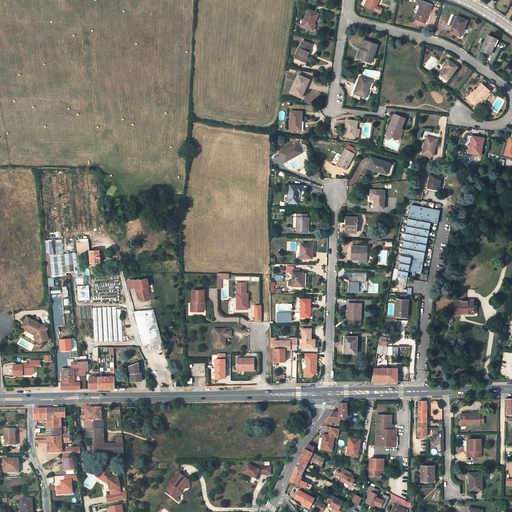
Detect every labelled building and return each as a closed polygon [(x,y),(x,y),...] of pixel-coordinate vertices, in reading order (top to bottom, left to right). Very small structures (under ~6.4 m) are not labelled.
[(367,0),(365,7),(380,13),(382,9),(376,7),(378,0),(367,0)] [(432,6),(422,2),(415,19),(424,23),(426,16),(427,16),(432,6)] [(318,14),(308,10),(301,26),(312,31),(315,25),(313,25),(314,23),(314,24),(318,14)] [(467,21),(457,17),(450,33),(458,36),(459,36),(463,28),(464,28),(467,21)] [(496,40),(487,36),(480,50),(490,55),(494,46),(493,46),(496,40)] [(312,45),(302,41),(299,48),(298,48),(294,57),(306,62),(308,58),(307,57),(306,57),(307,54),(308,54),(312,45)] [(371,63),(377,45),(365,41),(362,50),(363,50),(361,54),(358,52),(357,58),(371,63)] [(458,67),(448,60),(443,66),(446,69),(441,76),(448,81),(458,67)] [(306,79),(298,75),(290,93),(301,98),(305,88),(303,87),(306,79)] [(372,80),(360,76),(354,94),(361,96),(366,98),(372,80)] [(489,91),(481,84),(476,91),(474,93),(472,92),(467,99),(474,105),(480,98),(482,100),(489,91)] [(304,130),(304,122),(303,121),(302,121),(302,112),(291,111),(290,130),(304,130)] [(405,119),(394,115),(386,133),(391,135),(391,137),(399,140),(402,131),(401,130),(401,129),(405,119)] [(347,120),(345,136),(354,137),(355,129),(356,129),(357,121),(347,120)] [(480,155),(484,138),(472,136),(470,147),(473,148),(471,154),(480,155)] [(437,139),(426,137),(422,154),(433,157),(437,139)] [(301,152),(296,143),(279,153),(284,162),(290,159),(289,158),(301,152)] [(345,149),(337,164),(346,169),(354,154),(351,153),(345,149)] [(390,163),(371,158),(368,169),(376,171),(376,170),(387,173),(390,163)] [(440,190),(442,177),(430,174),(428,188),(440,190)] [(302,186),(290,185),(288,202),(298,203),(299,192),(301,192),(302,186)] [(384,209),(384,191),(371,190),(371,196),(374,196),(374,200),(374,208),(384,209)] [(440,211),(410,205),(397,277),(407,278),(408,271),(421,274),(431,222),(437,224),(440,211)] [(308,214),(297,214),(297,217),(296,227),(296,231),(308,232),(309,217),(307,217),(308,214)] [(356,217),(346,217),(346,232),(356,232),(356,217)] [(78,243),(79,252),(90,251),(89,242),(78,243)] [(313,244),(301,244),(300,258),(311,258),(312,254),(313,244)] [(366,246),(352,246),(352,259),(359,259),(359,263),(366,263),(366,252),(367,252),(367,248),(366,248),(366,246)] [(102,262),(100,250),(90,251),(91,264),(102,262)] [(302,286),(303,272),(299,272),(300,269),(294,269),(294,272),(292,272),(292,286),(302,286)] [(222,278),(229,278),(229,273),(218,273),(218,289),(222,289),(222,278)] [(359,273),(344,273),(344,277),(349,277),(352,277),(352,281),(349,281),(349,292),(359,293),(359,282),(359,273)] [(115,277),(95,278),(95,283),(93,283),(94,300),(120,300),(119,283),(116,283),(115,277)] [(149,287),(148,280),(140,281),(140,280),(135,281),(135,280),(127,282),(129,289),(136,287),(137,290),(138,297),(140,297),(141,299),(142,302),(150,300),(149,295),(147,287),(149,287)] [(281,289),(275,289),(275,282),(271,282),(271,292),(281,292),(281,289)] [(90,301),(89,285),(77,286),(78,301),(90,301)] [(247,286),(238,286),(238,308),(249,308),(249,303),(249,301),(249,293),(247,293),(247,286)] [(204,291),(192,291),(192,302),(191,302),(191,311),(204,311),(204,291)] [(407,315),(408,301),(399,300),(399,298),(397,298),(397,300),(396,316),(401,316),(401,315),(407,315)] [(311,299),(301,299),(300,317),(309,317),(309,311),(311,311),(311,299)] [(473,300),(455,301),(456,315),(461,314),(461,313),(473,312),(473,300)] [(361,303),(347,303),(347,317),(361,318),(361,303)] [(116,307),(93,308),(95,343),(123,342),(121,310),(116,310),(116,307)] [(153,310),(134,312),(142,344),(145,346),(146,348),(162,343),(160,334),(153,310)] [(47,327),(26,317),(20,328),(34,334),(37,343),(49,339),(45,331),(47,327)] [(220,327),(209,328),(209,340),(212,340),(212,345),(221,345),(220,335),(226,335),(226,329),(220,329),(220,327)] [(311,329),(302,328),(302,348),(315,348),(315,341),(311,341),(311,339),(311,329)] [(68,345),(67,334),(56,335),(57,346),(68,345)] [(380,336),(377,353),(387,354),(398,355),(398,347),(386,347),(387,341),(386,341),(386,337),(380,336)] [(356,353),(357,337),(345,337),(344,341),(346,341),(345,353),(356,353)] [(276,338),(270,338),(270,348),(274,348),(285,348),(285,349),(290,349),(290,346),(297,346),(297,338),(290,338),(290,340),(276,341),(276,338)] [(285,348),(274,348),(270,348),(270,362),(274,361),(285,361),(285,349),(285,348)] [(219,359),(219,349),(209,349),(210,375),(216,374),(216,373),(220,373),(219,363),(216,364),(216,360),(219,359)] [(249,356),(232,356),(232,367),(249,367),(249,356)] [(22,364),(13,364),(13,375),(22,375),(22,374),(22,373),(31,372),(34,372),(34,365),(39,365),(39,360),(29,360),(29,364),(27,364),(22,364)] [(137,364),(128,367),(129,382),(140,381),(139,372),(138,372),(137,364)] [(374,365),(374,368),(371,382),(397,382),(397,368),(384,368),(384,365),(374,365)] [(64,382),(68,382),(68,370),(58,371),(58,378),(64,378),(64,382)] [(93,377),(94,389),(99,389),(109,388),(108,378),(107,372),(103,372),(103,377),(93,377)] [(83,377),(83,389),(94,389),(93,377),(83,377)] [(74,389),(74,382),(68,382),(64,382),(58,383),(58,378),(56,378),(55,378),(56,390),(65,390),(74,389)] [(117,378),(108,378),(109,388),(114,388),(113,382),(117,382),(117,378)] [(417,437),(427,437),(427,426),(427,425),(426,401),(418,401),(418,422),(417,422),(417,437)] [(339,419),(347,419),(346,403),(338,403),(338,412),(332,411),(323,423),(332,425),(333,422),(339,424),(339,419)] [(100,419),(100,407),(92,407),(92,419),(100,419)] [(125,412),(125,407),(112,407),(110,407),(110,413),(118,413),(118,416),(120,416),(120,412),(125,412)] [(46,419),(46,408),(43,408),(34,408),(33,408),(34,419),(46,419)] [(66,421),(66,408),(55,408),(46,408),(46,419),(53,419),(54,427),(46,427),(46,428),(60,428),(60,426),(66,426),(66,421)] [(480,413),(471,413),(471,414),(467,414),(467,415),(460,415),(460,425),(465,425),(465,426),(480,426),(480,424),(480,416),(480,413)] [(389,415),(375,415),(375,446),(395,446),(395,430),(392,430),(389,430),(389,425),(389,415)] [(92,419),(88,419),(85,419),(84,419),(85,437),(92,437),(92,419)] [(123,446),(122,438),(115,438),(116,444),(102,444),(102,429),(100,429),(100,419),(92,419),(92,437),(93,453),(123,453),(123,446)] [(335,436),(338,437),(340,428),(330,427),(328,434),(323,433),(320,449),(333,451),(335,436)] [(60,431),(60,428),(46,428),(47,438),(61,438),(60,431)] [(15,429),(5,429),(5,445),(15,445),(15,429)] [(61,438),(61,453),(63,453),(71,453),(80,453),(79,448),(67,448),(66,430),(60,431),(61,438)] [(47,453),(61,453),(61,438),(47,438),(47,453)] [(357,457),(360,440),(349,438),(347,447),(349,448),(348,455),(357,457)] [(469,439),(469,450),(467,450),(467,457),(480,456),(480,439),(469,439)] [(312,452),(314,448),(308,444),(304,448),(312,452)] [(308,460),(312,452),(304,448),(298,460),(306,464),(308,460)] [(308,460),(315,463),(319,455),(312,452),(308,460)] [(315,463),(321,466),(324,458),(319,455),(315,463)] [(18,459),(4,460),(4,472),(18,472),(18,459)] [(70,459),(63,459),(63,471),(74,471),(72,459),(70,459)] [(369,459),(369,477),(380,477),(380,473),(380,469),(383,469),(383,459),(369,459)] [(302,473),(306,464),(298,460),(294,469),(302,473)] [(256,467),(249,463),(245,472),(257,478),(261,471),(261,472),(262,474),(272,474),(272,466),(256,466),(256,467)] [(433,477),(433,466),(420,466),(420,481),(432,481),(432,477),(433,477)] [(350,476),(352,472),(343,468),(339,476),(342,477),(341,480),(352,486),(356,479),(350,476)] [(111,474),(104,469),(98,478),(108,484),(109,484),(110,487),(109,487),(109,490),(110,489),(111,494),(120,492),(119,487),(120,487),(118,477),(112,478),(111,474)] [(301,476),(302,473),(294,469),(292,473),(300,477),(301,476)] [(189,482),(189,479),(186,478),(178,472),(170,483),(171,484),(167,488),(172,492),(170,494),(174,497),(177,497),(178,496),(181,492),(181,490),(182,488),(185,487),(189,482)] [(289,481),(297,484),(297,483),(309,490),(311,486),(300,480),(299,479),(300,477),(292,473),(289,481)] [(472,491),(481,491),(481,473),(469,473),(468,482),(472,482),(472,491)] [(64,481),(60,481),(60,487),(56,487),(56,493),(63,493),(63,490),(71,490),(71,480),(78,480),(77,475),(64,476),(64,481)] [(385,509),(389,498),(378,494),(380,489),(370,485),(367,494),(369,495),(366,502),(385,509)] [(314,498),(298,490),(294,498),(301,501),(301,502),(310,507),(314,498)] [(111,494),(107,495),(108,503),(126,499),(125,491),(120,492),(111,494)] [(389,497),(403,504),(405,501),(390,493),(389,497)] [(359,504),(362,497),(355,494),(351,501),(359,504)] [(335,511),(341,511),(344,508),(341,507),(339,506),(342,501),(330,495),(326,502),(330,503),(328,506),(332,508),(336,510),(335,511)] [(31,511),(31,499),(20,500),(20,511),(31,511)] [(317,502),(314,508),(320,511),(324,505),(317,502)]
